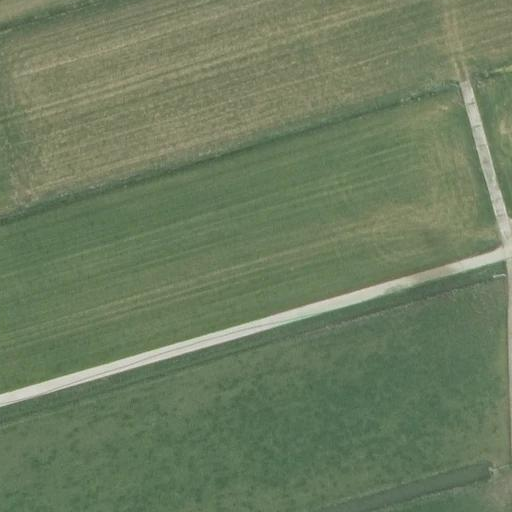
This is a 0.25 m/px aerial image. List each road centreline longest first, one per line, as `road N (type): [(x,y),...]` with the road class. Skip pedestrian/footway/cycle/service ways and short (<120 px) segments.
road 1 (track): [(511,252),(0,401)]
road 2 (track): [(463,84),(511,263)]
